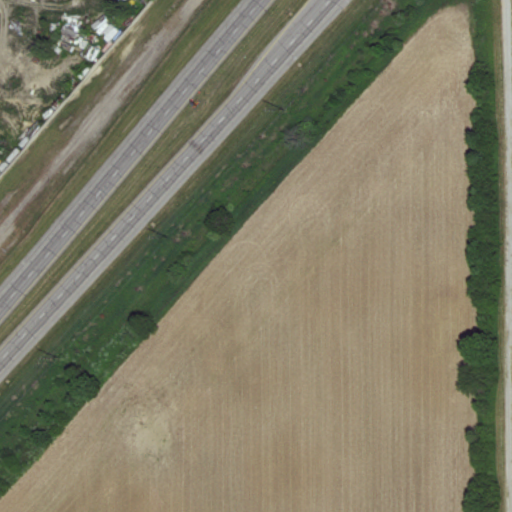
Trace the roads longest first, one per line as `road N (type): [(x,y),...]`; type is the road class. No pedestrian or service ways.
road 1 (primary): [(0,366),(334,0)]
road 2 (primary): [(261,0),(0,303)]
